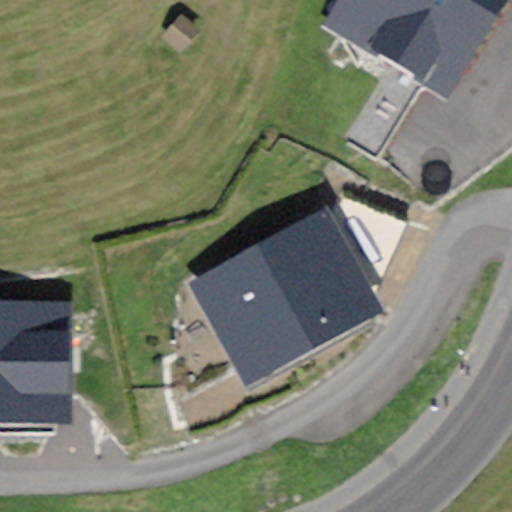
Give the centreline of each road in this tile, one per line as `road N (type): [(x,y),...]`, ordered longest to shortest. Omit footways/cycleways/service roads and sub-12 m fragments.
road 1 (residential): [(511,217),(483,220),(466,232),(409,328),(379,360),(293,418),(193,462),(140,475),(0,482)]
road 2 (tertiary): [(511,383),(446,464),(387,511)]
